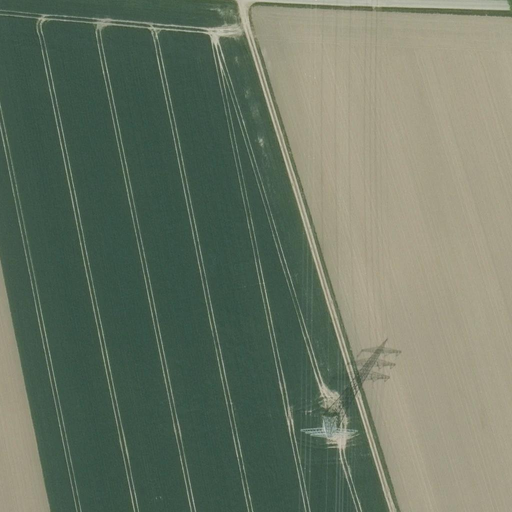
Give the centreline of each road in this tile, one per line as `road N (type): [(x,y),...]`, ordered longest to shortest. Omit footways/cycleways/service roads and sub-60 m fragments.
road 1 (track): [(393,511),(240,0)]
road 2 (unclassified): [(511,6),(359,0)]
